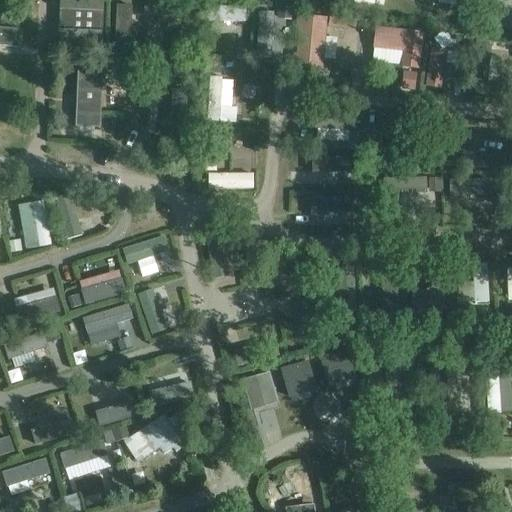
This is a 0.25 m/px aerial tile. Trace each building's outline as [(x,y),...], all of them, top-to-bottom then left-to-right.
[(69,24),(58,23),(58,44),(102,46),(103,0),(59,0),(59,15),(70,16),(69,24)] [(175,0),(145,0),(145,14),(189,17),(190,1),(175,0)] [(115,50),(129,50),(131,4),(116,4),(115,50)] [(209,5),(208,20),(245,22),(246,6),(209,5)] [(511,11),(497,10),(496,26),(511,27),(511,11)] [(256,55),(270,56),(272,12),(259,11),(256,55)] [(291,67),(322,69),(327,19),(296,16),(291,67)] [(403,66),(417,68),(422,30),(376,25),(374,45),(405,49),(403,66)] [(0,28),(0,45),(18,47),(19,30),(0,28)] [(174,76),(188,77),(190,31),(176,30),(174,76)] [(472,82),(487,83),(491,41),(477,40),(472,82)] [(426,85),(441,87),(445,48),(431,46),(426,85)] [(77,68),(76,127),(102,127),(103,69),(77,68)] [(208,119),(220,119),(222,76),(210,75),(208,119)] [(169,134),(184,134),(186,89),(172,88),(169,134)] [(316,112),(315,128),(355,130),(356,114),(316,112)] [(217,146),(252,147),(252,133),(217,132),(217,146)] [(393,146),(393,162),(437,164),(438,148),(393,146)] [(461,149),(460,165),(505,167),(505,151),(461,149)] [(313,156),(312,172),(353,172),(353,156),(313,156)] [(209,173),(209,189),(252,188),(251,172),(209,173)] [(385,177),(386,193),(426,192),(426,176),(385,177)] [(450,179),(450,195),(491,194),(490,178),(450,179)] [(68,239),(83,235),(71,193),(56,197),(68,239)] [(312,196),(312,213),(353,212),(353,196),(312,196)] [(26,249),(51,244),(43,201),(18,205),(26,249)] [(214,277),(230,274),(221,233),(205,237),(214,277)] [(123,248),(128,264),(168,251),(163,235),(123,248)] [(83,266),(86,277),(118,269),(115,257),(83,266)] [(475,301),(489,301),(487,263),(473,263),(475,301)] [(384,310),(400,309),(398,266),(382,266),(384,310)] [(340,310),(356,309),(354,268),(338,269),(340,310)] [(413,329),(441,328),(441,311),(445,311),(444,270),(429,270),(430,290),(412,291),(413,329)] [(81,285),(86,303),(126,292),(121,274),(81,285)] [(151,333),(167,328),(154,288),(138,294),(151,333)] [(15,304),(19,321),(59,311),(55,293),(15,304)] [(305,342),(321,341),(318,300),(302,301),(305,342)] [(83,317),(91,344),(120,335),(117,324),(133,319),(129,304),(83,317)] [(1,345),(6,361),(49,347),(44,331),(1,345)] [(329,385),(357,377),(349,347),(320,355),(329,385)] [(289,397),(318,389),(309,359),(280,367),(289,397)] [(379,408),(396,407),(392,365),(376,367),(379,408)] [(456,366),(429,368),(432,419),(450,418),(449,415),(459,414),(456,366)] [(251,410),(280,401),(271,372),(242,380),(251,410)] [(499,375),(486,375),(488,412),(511,410),(511,409),(510,377),(499,378),(499,375)] [(194,395),(190,381),(150,391),(153,405),(194,395)] [(96,410),(100,425),(140,413),(136,398),(96,410)] [(185,445),(164,415),(126,440),(140,460),(159,447),(164,454),(173,447),(176,451),(185,445)] [(31,429),(36,444),(76,432),(71,417),(31,429)] [(201,436),(199,427),(189,429),(191,439),(201,436)] [(0,438),(0,455),(15,451),(9,435),(0,438)] [(110,463),(103,440),(60,452),(67,476),(110,463)] [(50,472),(45,457),(3,471),(10,494),(30,488),(27,479),(50,472)] [(28,479),(31,489),(51,485),(49,474),(28,479)] [(320,511),(320,503),(304,504),(304,511),(320,511)]
